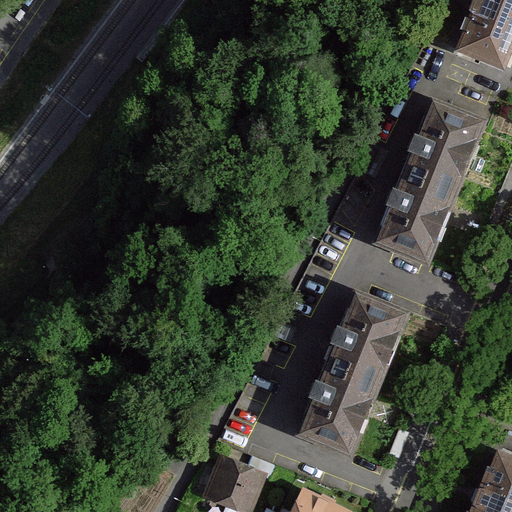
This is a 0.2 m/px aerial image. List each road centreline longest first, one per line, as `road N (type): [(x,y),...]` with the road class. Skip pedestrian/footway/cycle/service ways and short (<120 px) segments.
road 1 (residential): [(432,0),(160,511)]
road 2 (tertiary): [(404,511),(511,234)]
